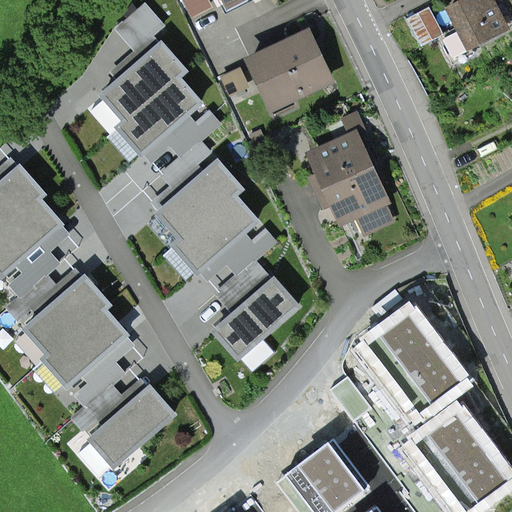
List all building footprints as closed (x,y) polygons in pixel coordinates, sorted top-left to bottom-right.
[(206,0),(180,0),(191,24),(214,15),(206,0)] [(494,0),(460,0),(444,8),(466,52),(510,30),(494,0)] [(185,64),(162,39),(104,91),(130,120),(123,127),(147,154),(202,104),(174,74),(185,64)] [(317,41),(255,68),(276,117),(339,89),(317,41)] [(360,135),(312,156),(347,231),(394,210),(360,135)] [(247,186),(219,154),(156,208),(179,235),(172,241),(197,270),(261,215),(240,192),(247,186)] [(51,191),(24,159),(0,179),(0,270),(4,276),(68,224),(45,196),(51,191)] [(115,302),(86,269),(23,325),(45,350),(40,354),(68,385),(131,330),(110,307),(115,302)] [(304,303),(277,272),(213,326),(240,358),(304,303)] [(416,309),(357,353),(375,376),(433,332),(428,326),(416,309)] [(446,350),(433,332),(375,376),(393,400),(451,357),(446,350)] [(456,363),(451,357),(393,400),(410,423),(468,379),(456,363)] [(151,381),(91,433),(117,464),(177,411),(151,381)] [(463,407),(404,451),(422,474),(480,431),(475,424),(463,407)] [(493,448),(480,431),(422,474),(440,499),(498,455),(493,448)] [(334,439),(276,483),(293,506),(352,462),(347,456),(334,439)] [(511,473),(503,462),(498,455),(440,499),(449,511),(469,511),(511,480),(511,473)] [(356,468),(352,462),(293,506),(297,511),(335,511),(370,486),(356,468)]
